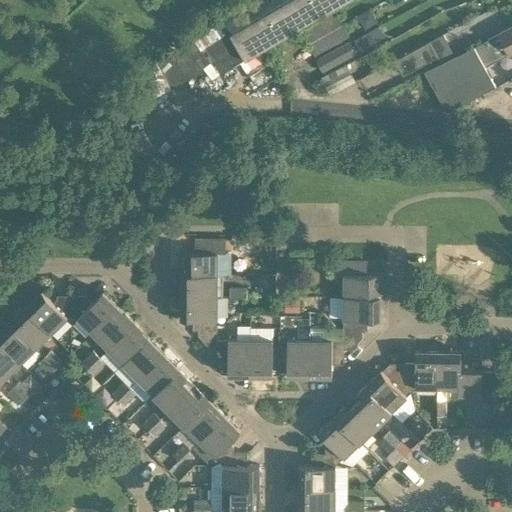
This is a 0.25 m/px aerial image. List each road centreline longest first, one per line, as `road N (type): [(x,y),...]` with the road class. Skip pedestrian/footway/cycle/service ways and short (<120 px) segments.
road 1 (residential): [(146,511),(147,496),(84,434),(65,430),(0,492)]
road 2 (residential): [(160,327),(115,266),(25,268),(0,294)]
road 3 (residential): [(398,329),(393,232),(290,231)]
road 4 (residential): [(283,457),(160,327)]
road 5 (residential): [(283,457),(398,329)]
road 6 (residential): [(407,511),(408,501),(446,463),(511,461)]
